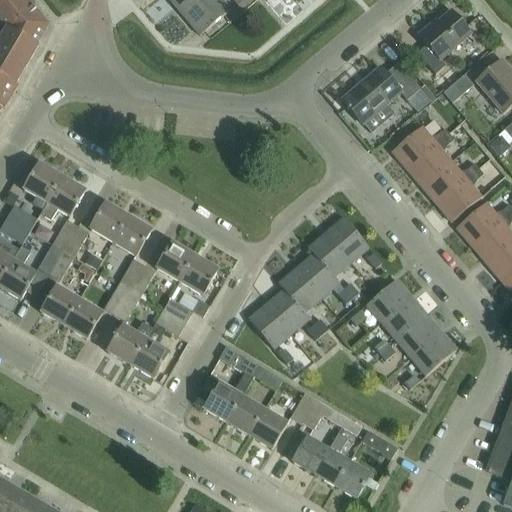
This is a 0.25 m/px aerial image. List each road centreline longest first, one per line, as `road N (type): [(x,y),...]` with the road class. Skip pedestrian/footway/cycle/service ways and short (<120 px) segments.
road 1 (residential): [(411,511),(498,355),(495,338),(351,166)]
road 2 (residential): [(256,256),(32,120)]
road 3 (residential): [(87,81),(255,105),(297,99)]
road 4 (residential): [(156,436),(256,256)]
road 5 (residential): [(156,436),(0,344)]
road 6 (residential): [(281,511),(156,436)]
road 7 (residential): [(297,99),(307,72),(394,0)]
road 8 (residential): [(256,256),(351,166)]
